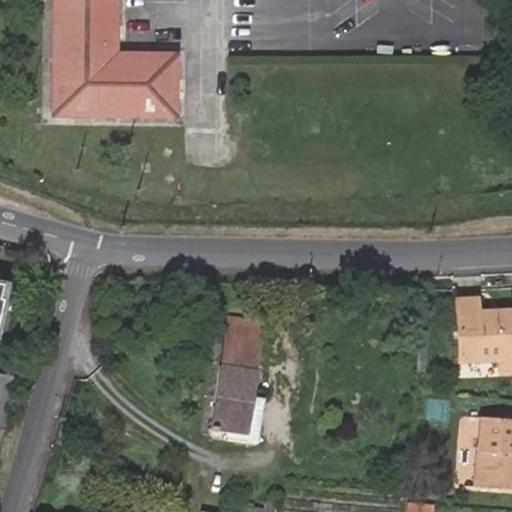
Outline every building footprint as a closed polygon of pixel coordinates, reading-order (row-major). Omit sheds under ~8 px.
[(52,0),(51,114),(162,116),(173,116),(174,55),(114,53),(114,0),(52,0)] [(445,23),(469,24),(469,11),(445,11),(445,23)] [(462,357),(502,357),(502,376),(511,376),(511,316),(484,316),(485,298),(464,298),(462,357)] [(223,364),(257,374),(269,326),(235,318),(223,364)] [(497,361),(466,363),(467,371),(498,369),(497,361)] [(259,374),(257,374),(223,364),(221,364),(204,429),(242,439),(250,408),(259,374)] [(0,377),(0,433),(4,435),(13,379),(0,377)] [(258,410),(250,408),(242,439),(250,441),(258,410)] [(511,427),(492,426),(487,497),(511,498),(511,427)] [(242,439),(204,429),(201,442),(239,452),(242,439)]
